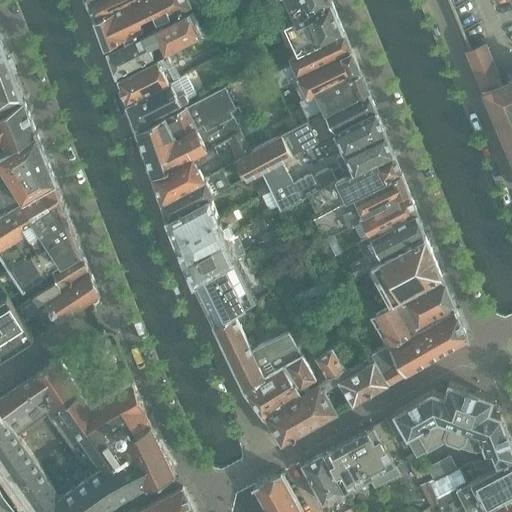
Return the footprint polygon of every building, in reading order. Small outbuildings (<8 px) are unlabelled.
[(91,0),(89,2),(96,18),(133,0),(91,0)] [(187,0),(134,0),(96,19),(108,51),(191,10),(190,8),(187,0)] [(284,0),(278,3),(288,22),(331,0),(284,0)] [(331,0),(288,22),(280,26),(288,44),(294,42),(298,52),(299,52),(343,30),(339,18),(338,18),(331,0)] [(165,51),(202,33),(191,10),(108,51),(117,74),(154,56),(149,46),(160,40),(165,51)] [(231,34),(226,25),(217,29),(222,39),(231,34)] [(336,57),(351,49),(343,30),(299,52),(298,52),(289,56),(292,63),(297,72),(301,69),(304,74),(319,67),(318,64),(319,60),(322,58),(326,59),(327,55),(330,54),(334,54),(336,57)] [(0,112),(23,97),(0,35),(0,112)] [(484,46),(471,52),(478,69),(483,81),(496,75),(492,64),(484,46)] [(319,60),(318,64),(319,67),(304,74),(301,69),(297,72),(292,63),(274,72),(280,85),(299,76),(309,96),(316,92),(316,93),(359,70),(351,49),(336,57),(334,54),(330,54),(327,55),(326,59),(322,58),(319,60)] [(158,58),(118,78),(127,103),(170,81),(158,58)] [(359,70),(316,93),(325,113),(368,91),(359,70)] [(483,81),(486,89),(485,89),(497,117),(499,116),(511,146),(511,78),(510,78),(511,79),(500,84),(499,82),(498,83),(496,79),(498,79),(496,75),(483,81)] [(134,119),(133,119),(136,126),(182,102),(171,81),(170,82),(170,81),(127,103),(134,119)] [(231,111),(237,108),(225,86),(187,105),(187,104),(138,130),(154,176),(215,145),(242,129),(231,111)] [(325,113),(323,114),(331,133),(376,110),(368,91),(325,113)] [(0,114),(0,152),(36,129),(24,98),(0,114)] [(376,110),(331,133),(340,154),(385,131),(376,110)] [(315,175),(313,176),(311,173),(294,182),(282,161),(293,155),(292,154),(293,154),(318,141),(330,134),(322,113),(307,121),(282,133),(237,157),(238,160),(247,178),(247,179),(262,171),(281,210),(302,199),(308,196),(394,152),(385,131),(340,154),(338,155),(342,164),(332,169),(332,167),(329,169),(328,168),(315,175)] [(56,181),(36,130),(0,154),(0,209),(1,212),(0,212),(0,254),(23,289),(54,270),(83,251),(74,228),(75,228),(66,203),(65,203),(56,180),(56,181)] [(215,145),(154,176),(163,201),(207,177),(206,176),(205,177),(200,166),(220,155),(215,145)] [(394,152),(308,196),(318,216),(401,171),(394,152)] [(247,178),(238,160),(233,163),(242,181),(247,178)] [(318,216),(314,218),(324,239),(349,226),(361,219),(409,192),(402,171),(401,171),(318,216)] [(207,177),(163,201),(168,218),(211,195),(207,177)] [(255,186),(259,195),(269,190),(265,181),(255,186)] [(409,192),(361,219),(370,237),(417,212),(409,192)] [(211,195),(168,218),(177,239),(219,216),(211,195)] [(370,237),(357,243),(364,257),(350,263),(356,274),(371,267),(370,266),(373,264),(425,234),(417,212),(370,237)] [(177,239),(176,239),(185,261),(186,261),(228,239),(228,236),(219,216),(177,239)] [(273,230),(260,236),(265,246),(277,240),(273,230)] [(425,234),(373,264),(393,301),(441,272),(425,234)] [(228,239),(186,261),(195,282),(237,259),(228,236),(228,239)] [(54,270),(57,281),(33,296),(38,304),(44,301),(91,271),(83,251),(54,270)] [(237,259),(195,282),(215,324),(236,312),(258,300),(237,259)] [(91,271),(44,301),(58,322),(100,295),(91,271)] [(393,301),(371,314),(388,342),(390,346),(455,307),(442,275),(442,274),(441,272),(393,301)] [(7,296),(0,300),(0,318),(19,348),(34,338),(7,296)] [(30,299),(18,307),(23,314),(35,306),(30,299)] [(388,342),(385,344),(393,359),(397,356),(416,345),(420,352),(417,354),(422,363),(468,337),(454,309),(455,307),(390,346),(388,342)] [(223,341),(238,372),(238,371),(246,388),(266,375),(260,363),(297,345),(289,331),(252,348),(236,312),(215,324),(223,341)] [(0,318),(0,353),(3,358),(19,348),(0,318)] [(371,352),(375,357),(389,382),(406,373),(397,356),(393,359),(385,344),(371,352)] [(416,345),(397,356),(406,373),(422,363),(417,354),(420,352),(416,345)] [(328,376),(319,382),(323,389),(324,389),(340,379),(354,402),(389,382),(375,357),(366,363),(363,359),(348,368),(343,360),(342,360),(334,346),(332,348),(331,346),(317,354),(318,356),(317,357),(328,376)] [(323,389),(319,382),(310,387),(308,384),(317,378),(302,354),(283,364),(302,392),(303,394),(266,416),(283,442),(292,437),(294,438),(296,437),(296,435),(337,412),(324,389),(323,389)] [(33,375),(34,376),(0,398),(0,458),(24,493),(23,494),(36,511),(34,511),(99,511),(101,511),(106,508),(108,510),(110,509),(108,506),(118,499),(119,500),(121,498),(120,496),(132,490),(133,492),(135,491),(134,489),(142,485),(143,487),(149,484),(164,477),(176,472),(151,421),(134,381),(92,407),(59,357),(57,358),(57,359),(52,363),(51,362),(49,364),(49,365),(43,369),(43,368),(41,369),(42,370),(36,374),(35,373),(33,375)] [(266,375),(246,388),(266,416),(303,394),(302,392),(283,364),(266,375)] [(394,414),(386,418),(396,436),(405,431),(417,452),(446,435),(447,439),(477,449),(485,446),(487,451),(490,461),(497,461),(498,463),(511,457),(511,444),(510,440),(507,431),(501,415),(488,411),(493,398),(475,392),(466,389),(449,382),(444,395),(432,391),(395,412),(394,413),(394,414)] [(363,432),(349,439),(369,479),(374,488),(401,473),(375,424),(374,425),(373,425),(362,431),(363,432)] [(335,446),(324,452),(345,491),(369,479),(349,439),(335,447),(335,446)] [(324,452),(302,464),(323,503),(345,491),(324,452)] [(450,455),(445,458),(452,471),(457,468),(450,455)] [(433,477),(429,480),(440,501),(438,502),(443,511),(478,511),(511,494),(511,457),(498,463),(497,461),(490,461),(471,460),(472,462),(469,463),(457,468),(452,471),(447,474),(441,477),(435,481),(433,477)] [(445,458),(439,461),(447,474),(452,471),(445,458)] [(434,464),(433,464),(441,477),(447,474),(439,461),(434,464)] [(433,464),(428,467),(433,477),(435,481),(441,477),(433,464)] [(282,472),(254,485),(268,511),(303,511),(283,474),(282,472)] [(429,480),(419,485),(431,506),(438,502),(440,501),(429,480)] [(0,511),(18,511),(4,494),(0,487),(0,485),(0,511)] [(135,507),(128,511),(194,511),(183,487),(172,493),(148,506),(138,511),(135,507)] [(511,511),(511,494),(478,511),(511,511)]
